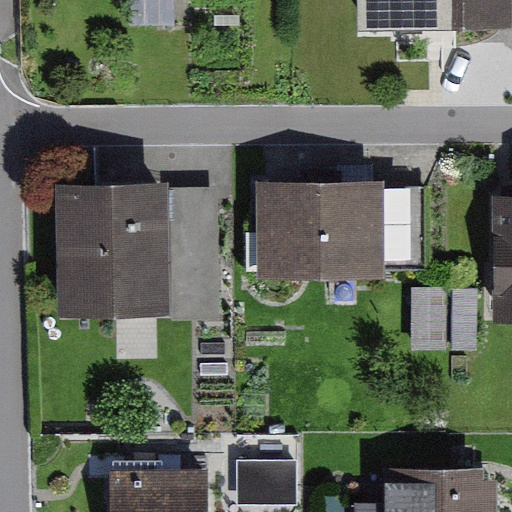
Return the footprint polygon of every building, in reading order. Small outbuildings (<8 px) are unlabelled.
[(511,0),(404,0),(405,28),(511,26),(511,0)] [(155,184),(59,185),(61,305),(157,304),(155,184)] [(380,188),(255,186),(253,275),(378,277),(380,188)] [(511,195),(501,196),(502,316),(511,316),(511,195)] [(221,511),(221,468),(131,470),(131,511),(221,511)] [(511,511),(511,468),(406,471),(406,511),(511,511)]
